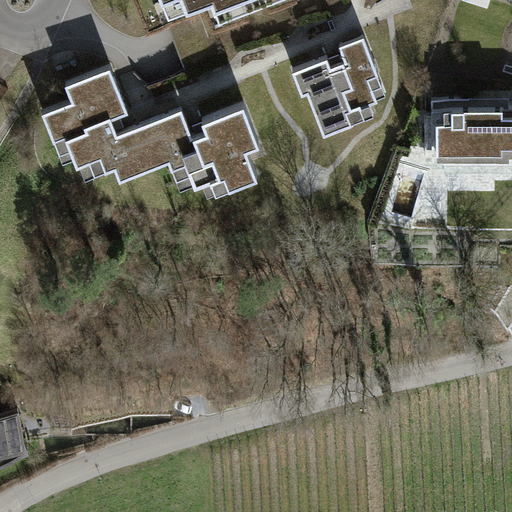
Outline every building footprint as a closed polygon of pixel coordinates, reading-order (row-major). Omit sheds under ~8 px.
[(164,0),(165,2),(170,0),(185,0),(189,11),(214,1),(221,19),(269,0),(164,0)] [(366,38),(342,46),(345,54),(296,72),(303,92),(309,90),(325,135),(367,119),(363,106),(378,100),(374,90),(383,86),(366,38)] [(160,164),(145,125),(118,135),(112,118),(127,112),(111,68),(68,84),(75,101),(45,113),(64,162),(75,158),(78,166),(81,165),(87,179),(116,168),(120,179),(160,164)] [(184,110),(145,125),(160,164),(171,160),(182,188),(195,183),(197,187),(205,184),(209,196),(257,178),(247,150),(260,145),(245,106),(205,121),(209,131),(194,137),(184,110)] [(511,107),(437,110),(438,159),(511,157),(511,107)] [(0,460),(27,449),(20,412),(0,415),(0,460)]
